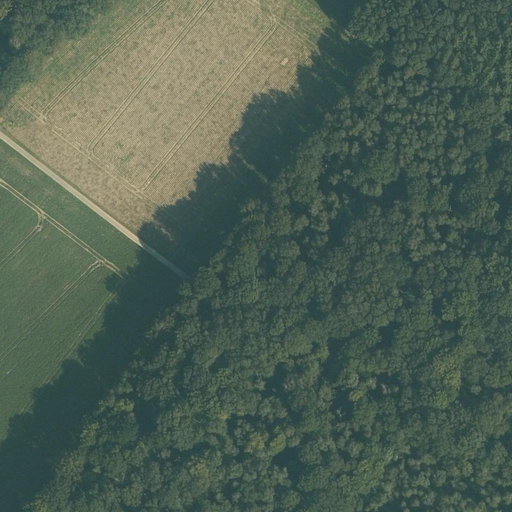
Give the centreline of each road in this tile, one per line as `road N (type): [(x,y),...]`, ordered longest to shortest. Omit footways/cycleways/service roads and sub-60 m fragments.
road 1 (track): [(430,0),(196,288)]
road 2 (track): [(196,288),(25,511)]
road 3 (track): [(0,137),(196,288)]
road 4 (track): [(511,261),(407,422)]
